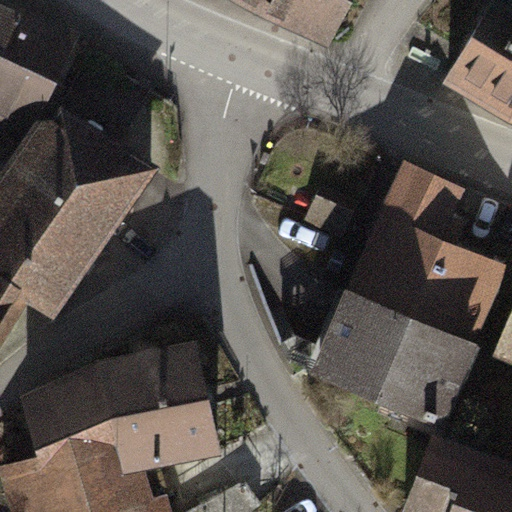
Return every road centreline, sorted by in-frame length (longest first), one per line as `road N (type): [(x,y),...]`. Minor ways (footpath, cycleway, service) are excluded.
road 1 (residential): [(239,58),(220,199),(225,278),(261,367),(363,511)]
road 2 (residential): [(239,58),(511,166)]
road 3 (track): [(0,409),(82,346),(225,278)]
road 4 (residential): [(124,0),(239,58)]
